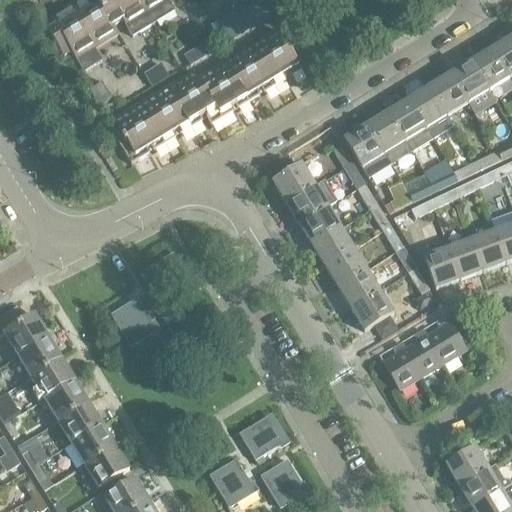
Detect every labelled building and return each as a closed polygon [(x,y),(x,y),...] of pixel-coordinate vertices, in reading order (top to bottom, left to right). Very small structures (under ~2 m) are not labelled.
[(85,0),(51,21),(56,29),(48,34),(64,60),(71,55),(84,75),(102,63),(96,52),(119,38),(113,29),(112,29),(94,0),(85,0)] [(146,15),(136,0),(94,0),(112,29),(113,29),(122,23),(125,29),(129,26),(129,25),(146,15)] [(136,0),(146,15),(163,4),(164,5),(168,2),(166,0),(178,0),(179,1),(180,0),(136,0)] [(257,0),(211,28),(223,48),(271,19),(259,0),(257,0)] [(113,138),(130,166),(132,168),(207,123),(211,130),(303,73),(277,32),(198,80),(194,73),(113,123),(120,134),(113,138)] [(511,81),(511,83),(511,39),(492,52),(511,81)] [(204,45),(211,57),(217,53),(210,41),(204,45)] [(204,45),(197,49),(205,61),(211,57),(204,45)] [(205,61),(197,49),(190,53),(198,66),(205,61)] [(511,81),(492,52),(471,65),(489,94),(511,81)] [(198,66),(190,53),(184,58),(191,70),(198,66)] [(489,94),(471,65),(450,78),(468,107),(489,94)] [(468,107),(450,78),(429,91),(448,120),(468,107)] [(101,84),(90,91),(100,109),(112,102),(101,84)] [(448,120),(429,91),(409,103),(427,133),(427,132),(448,120)] [(427,133),(409,103),(388,116),(406,146),(406,145),(412,156),(433,142),(427,132),(427,133)] [(406,146),(388,116),(367,129),(385,158),(406,146)] [(385,158),(367,129),(345,142),(369,182),(391,168),(385,158)] [(511,147),(497,155),(501,163),(511,158),(511,147)] [(344,172),(353,167),(346,155),(341,149),(333,154),(344,172)] [(474,166),(476,169),(479,174),(501,163),(497,155),(474,166)] [(511,164),(498,171),(503,180),(511,175),(511,164)] [(453,176),(458,184),(479,174),(476,169),(474,166),(453,176)] [(273,186),(286,207),(316,189),(303,167),(273,186)] [(357,193),(365,188),(353,167),(344,172),(357,193)] [(477,181),(481,190),(503,180),(498,171),(477,181)] [(435,194),(458,184),(453,176),(430,186),(435,194)] [(477,181),(456,191),(460,201),(481,190),(477,181)] [(408,197),(413,205),(435,194),(430,186),(408,197)] [(370,214),(379,209),(365,188),(357,193),(370,214)] [(329,210),(316,189),(286,207),(299,228),(329,210)] [(434,202),(439,211),(460,201),(456,191),(434,202)] [(408,197),(390,206),(394,214),(413,205),(408,197)] [(415,222),(439,211),(434,202),(411,213),(415,222)] [(383,235),(391,230),(379,209),(370,214),(383,235)] [(342,231),(329,210),(299,228),(312,250),(342,231)] [(511,213),(492,220),(495,229),(511,223),(511,213)] [(511,265),(511,228),(495,235),(507,268),(511,265)] [(396,257),(404,251),(391,230),(383,235),(396,257)] [(355,252),(342,231),(312,250),(325,271),(355,252)] [(507,268),(495,235),(471,243),(483,276),(507,268)] [(483,276),(471,243),(448,251),(460,284),(483,276)] [(409,278),(417,272),(404,251),(396,257),(409,278)] [(460,284),(448,251),(424,260),(436,293),(460,284)] [(368,273),(355,252),(325,271),(338,292),(368,273)] [(186,284),(170,258),(141,276),(157,303),(186,284)] [(430,293),(417,272),(409,278),(421,298),(430,293)] [(381,295),(368,273),(338,292),(351,313),(381,295)] [(394,316),(381,295),(351,313),(364,335),(394,316)] [(129,348),(155,331),(137,301),(111,318),(129,348)] [(180,348),(206,332),(189,302),(162,318),(180,348)] [(0,340),(4,338),(26,324),(17,310),(0,320),(0,340)] [(35,319),(26,324),(4,338),(17,360),(48,341),(35,319)] [(466,355),(449,327),(445,320),(435,325),(440,333),(428,340),(444,367),(466,355)] [(444,367),(428,340),(423,333),(414,338),(418,346),(406,353),(423,380),(444,367)] [(62,363),(48,341),(17,360),(31,382),(62,363)] [(423,380),(406,353),(402,346),(392,351),(397,358),(383,366),(400,394),(423,380)] [(75,385),(62,363),(31,382),(44,404),(75,385)] [(88,406),(75,385),(44,404),(57,425),(88,406)] [(102,428),(88,406),(57,425),(71,447),(102,428)] [(0,422),(4,428),(10,424),(2,410),(0,411),(0,422)] [(285,446),(269,419),(239,437),(256,464),(285,446)] [(4,428),(12,442),(19,438),(10,424),(4,428)] [(84,469),(115,450),(102,428),(71,447),(84,469)] [(0,441),(0,449),(5,457),(12,453),(3,439),(0,441)] [(129,472),(115,450),(84,469),(98,491),(129,472)] [(459,491),(489,472),(495,468),(489,472),(476,450),(446,469),(459,491)] [(20,467),(12,453),(5,457),(14,471),(20,467)] [(22,458),(31,472),(37,468),(29,454),(22,458)] [(228,509),(254,492),(236,463),(209,479),(228,509)] [(278,509),(305,493),(287,463),(260,480),(278,509)] [(46,482),(37,468),(31,472),(39,486),(46,482)] [(472,511),(511,487),(509,483),(503,482),(495,468),(489,472),(459,491),(472,511)] [(39,497),(30,483),(24,487),(32,501),(39,497)] [(135,483),(104,502),(110,511),(137,511),(149,505),(135,483)] [(511,511),(511,509),(502,494),(511,488),(511,487),(472,511),(511,511)] [(45,511),(48,511),(39,497),(32,501),(38,511),(45,511)]
